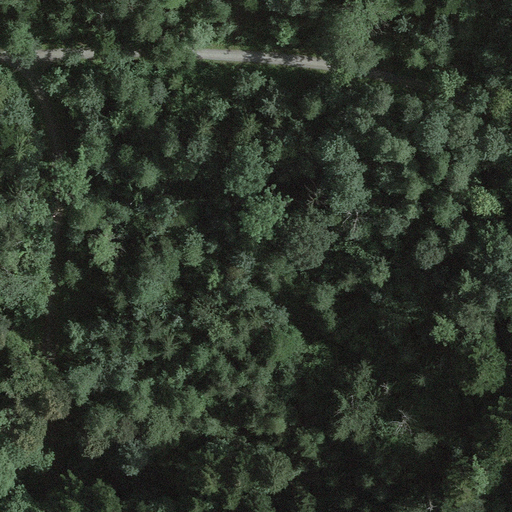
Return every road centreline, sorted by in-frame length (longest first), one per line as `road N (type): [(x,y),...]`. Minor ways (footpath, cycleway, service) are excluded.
road 1 (track): [(511,112),(472,94),(281,57),(0,60)]
road 2 (track): [(35,62),(52,192),(46,511)]
